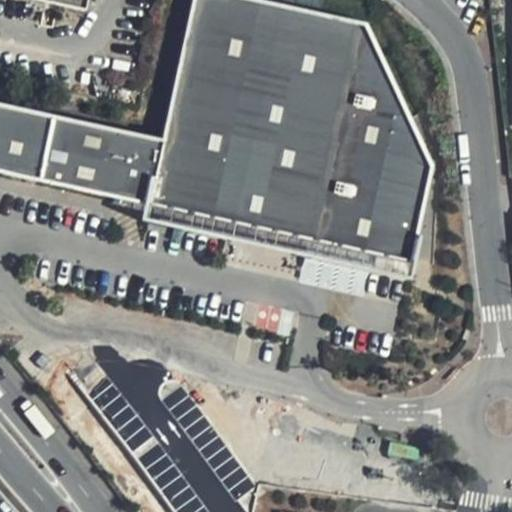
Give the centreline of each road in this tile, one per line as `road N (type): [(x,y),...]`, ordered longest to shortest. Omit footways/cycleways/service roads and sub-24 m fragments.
road 1 (unclassified): [(504,368),(473,0)]
road 2 (primary): [(94,511),(0,392)]
road 3 (unclassified): [(504,368),(481,374),(456,413),(461,439),(480,459),(505,465)]
